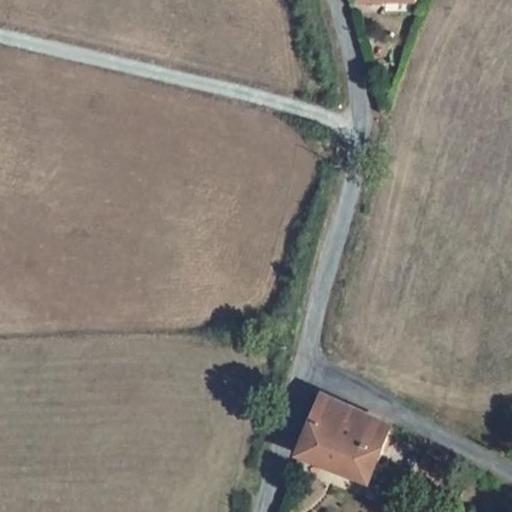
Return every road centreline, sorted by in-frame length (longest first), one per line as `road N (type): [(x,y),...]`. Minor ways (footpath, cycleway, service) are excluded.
road 1 (unclassified): [(308,370),(361,142),(362,107),(335,0)]
road 2 (residential): [(308,370),(511,479)]
road 3 (unclassified): [(266,511),(308,370)]
